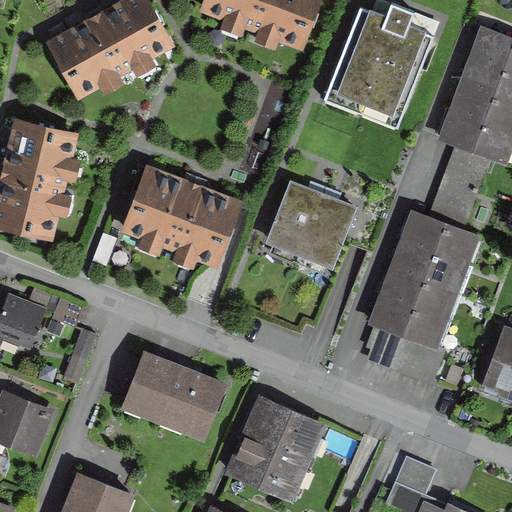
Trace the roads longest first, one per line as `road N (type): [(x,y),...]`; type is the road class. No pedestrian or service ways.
road 1 (residential): [(511,461),(0,261)]
road 2 (unknown): [(124,308),(43,511)]
